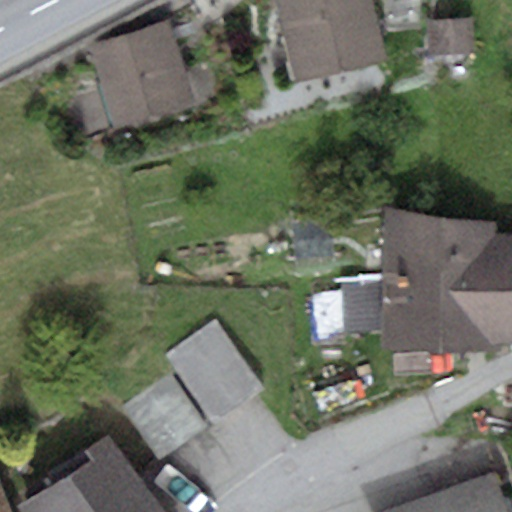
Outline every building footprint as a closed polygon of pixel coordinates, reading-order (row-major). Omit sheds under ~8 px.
[(277,0),(295,78),(387,57),(373,0),(277,0)] [(473,18),(428,21),(431,56),(475,53),(473,18)] [(168,21),(90,44),(115,126),(193,103),(168,21)] [(494,233),(494,221),(384,207),(383,273),(341,276),(343,332),(384,333),(384,348),(496,350),(495,343),(494,233)] [(511,232),(494,233),(495,343),(511,342),(511,232)] [(262,387),(217,322),(168,355),(214,421),(262,387)] [(169,373),(122,407),(160,458),(207,424),(169,373)] [(89,461),(22,507),(25,511),(162,511),(108,434),(82,452),(89,461)] [(506,511),(493,474),(382,511),(506,511)] [(15,511),(0,476),(0,511),(15,511)]
